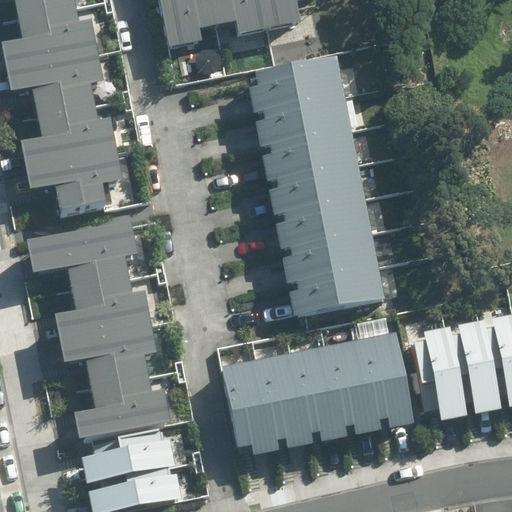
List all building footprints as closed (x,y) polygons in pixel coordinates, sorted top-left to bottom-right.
[(14,0),(22,40),(0,44),(0,46),(10,94),(33,89),(43,139),(21,144),(31,190),(51,186),(57,212),(106,202),(103,186),(125,182),(112,117),(99,120),(91,83),(107,80),(95,20),(80,24),(75,0),(14,0)] [(160,0),(171,46),(204,38),(201,26),(234,19),(237,34),(303,19),(298,0),(160,0)] [(386,299),(339,55),(249,72),(296,316),(386,299)] [(165,384),(153,387),(146,356),(159,353),(145,288),(132,291),(126,257),(139,255),(131,218),(28,239),(35,273),(68,266),(77,312),(55,317),(64,360),(86,356),(95,400),(73,405),(80,439),(172,420),(165,384)] [(511,314),(494,318),(495,326),(486,328),(485,321),(459,326),(461,333),(452,335),(450,326),(425,330),(427,340),(412,343),(425,412),(440,409),(442,420),(467,415),(465,404),(474,403),(476,413),(501,408),(499,397),(507,396),(510,407),(511,406),(511,314)] [(388,418),(390,427),(414,423),(397,332),(222,366),(237,448),(252,445),(254,454),(280,449),(278,439),(286,438),(288,448),(314,443),(312,432),(320,430),(321,440),(347,436),(345,427),(354,425),(356,434),(381,429),(380,420),(388,418)] [(171,438),(162,440),(160,428),(117,435),(119,448),(81,455),(86,480),(110,476),(112,486),(88,490),(91,511),(101,511),(182,499),(171,438)]
